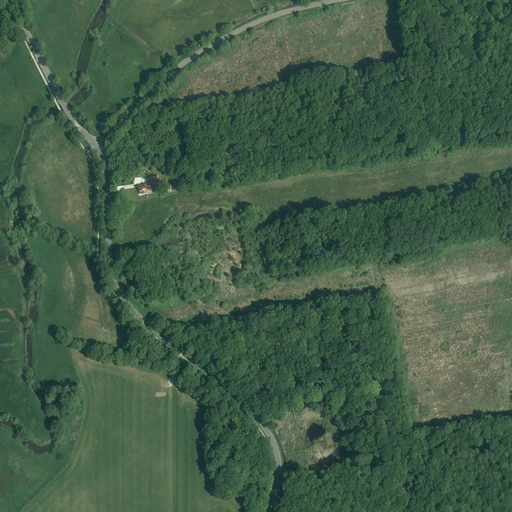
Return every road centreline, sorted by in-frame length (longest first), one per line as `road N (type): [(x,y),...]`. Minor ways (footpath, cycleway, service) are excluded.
road 1 (tertiary): [(272,511),(278,461),(261,422),(135,312),(115,281),(107,180),(95,146)]
road 2 (unclassified): [(95,146),(202,50),(285,11),(339,0)]
road 3 (tertiary): [(95,146),(62,102),(10,0)]
